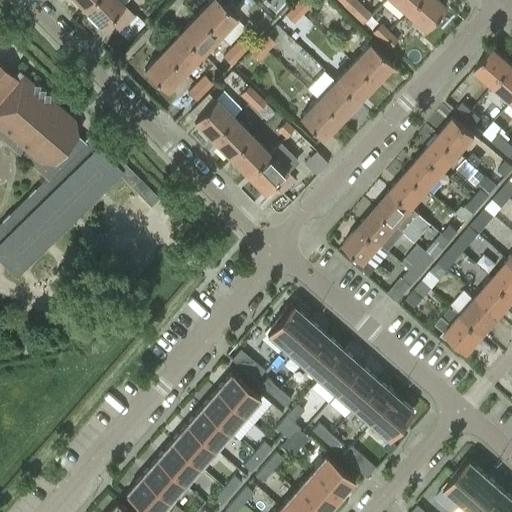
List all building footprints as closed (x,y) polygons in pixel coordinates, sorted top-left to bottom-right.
[(89,0),(83,7),(101,26),(123,4),(123,3),(126,0),(89,0)] [(219,0),(207,0),(196,13),(218,34),(236,15),(219,0)] [(297,0),(293,5),(302,13),(310,4),(305,0),(297,0)] [(356,0),(346,0),(343,4),(352,13),(360,4),(356,0)] [(394,0),(405,9),(413,0),(394,0)] [(445,3),(440,0),(413,0),(405,9),(425,26),(445,3)] [(285,13),(285,14),(294,22),(302,13),(293,5),(285,13)] [(178,31),(201,52),(218,34),(196,13),(178,31)] [(380,22),(372,30),(371,31),(380,39),(389,30),(380,22)] [(389,30),(380,39),(388,47),(397,39),(405,46),(415,34),(402,23),(393,33),(389,30)] [(178,31),(161,49),(184,70),(201,52),(178,31)] [(266,32),(258,41),(266,50),(275,41),(266,33),(266,32)] [(248,46),(247,45),(239,37),(230,46),(240,55),(248,46)] [(258,41),(249,49),(250,50),(258,58),(266,50),(258,41)] [(367,41),(349,60),(372,81),(390,63),(367,41)] [(231,64),(240,55),(230,46),(222,55),(231,64)] [(493,83),(511,62),(492,46),(467,76),(485,92),(493,83)] [(184,70),(161,49),(143,68),(166,89),(184,70)] [(355,99),(372,81),(349,60),(332,78),(355,99)] [(511,97),(511,63),(511,62),(493,83),(511,99),(511,97)] [(0,136),(45,175),(0,219),(0,258),(15,274),(118,172),(149,203),(156,196),(118,157),(113,162),(86,135),(83,138),(77,134),(75,118),(49,96),(49,92),(45,92),(45,88),(39,87),(39,84),(34,83),(18,69),(13,75),(0,64),(0,136)] [(203,74),(195,82),(204,91),(213,82),(203,74)] [(337,118),(355,99),(332,78),(315,96),(337,118)] [(196,99),(204,91),(195,82),(187,90),(196,99)] [(248,102),(257,92),(248,84),(240,93),(248,102)] [(257,110),(266,101),(257,92),(248,102),(257,110)] [(453,92),(446,100),(456,109),(464,117),(471,108),(463,101),(453,92)] [(214,98),(209,93),(187,113),(193,119),(214,98)] [(319,136),(337,118),(315,96),(297,115),(319,136)] [(211,137),(233,115),(215,97),(214,98),(193,119),(211,137)] [(471,108),(464,117),(473,124),(480,115),(471,108)] [(228,155),(250,133),(233,115),(211,137),(228,155)] [(453,115),(437,134),(458,152),(474,134),(453,115)] [(291,125),(284,119),(276,128),(283,134),(291,125)] [(500,148),(508,140),(499,132),(491,141),(500,148)] [(245,173),(268,151),(250,133),(228,155),(245,173)] [(437,134),(421,152),(450,178),(451,179),(452,178),(459,171),(449,162),(458,152),(437,134)] [(511,152),(511,143),(508,140),(500,148),(509,156),(511,152)] [(303,161),(316,174),(328,162),(315,149),(303,161)] [(268,151),(245,173),(263,191),(286,169),(268,151)] [(421,152),(405,170),(426,189),(436,177),(444,184),(450,178),(421,152)] [(496,168),(504,175),(505,175),(511,166),(511,165),(504,159),(496,168)] [(405,170),(389,188),(410,207),(426,189),(405,170)] [(476,186),(477,185),(484,177),(478,171),(470,181),(476,186)] [(511,193),(511,182),(508,179),(500,188),(510,196),(511,193)] [(472,196),(480,204),(488,194),(480,187),(472,196)] [(389,188),(373,206),(394,225),(402,231),(418,213),(410,207),(389,188)] [(500,188),(493,197),(502,206),(510,196),(500,188)] [(465,220),(480,204),(472,196),(465,204),(464,202),(455,212),(465,220)] [(373,206),(357,224),(378,243),(387,250),(403,232),(402,231),(394,225),(373,206)] [(477,215),(468,226),(477,234),(486,223),(493,215),(484,207),(477,215)] [(406,230),(418,240),(434,221),(422,211),(406,230)] [(441,232),(449,239),(457,231),(448,223),(441,232)] [(342,242),(341,243),(353,254),(348,259),(367,276),(388,251),(387,250),(378,243),(357,224),(342,242)] [(468,226),(461,233),(470,242),(477,234),(468,226)] [(442,248),(449,239),(441,232),(433,240),(442,248)] [(501,240),(495,248),(507,259),(511,263),(511,238),(507,244),(501,240)] [(425,249),(408,269),(417,276),(434,257),(425,249)] [(455,259),(445,251),(436,262),(446,270),(455,259)] [(511,263),(507,259),(491,277),(511,295),(511,263)] [(439,278),(446,270),(436,262),(429,270),(439,278)] [(400,275),(386,292),(396,300),(402,294),(417,276),(408,269),(402,276),(400,275)] [(511,295),(491,277),(475,295),(498,315),(511,299),(511,295)] [(422,279),(414,288),(423,296),(431,287),(422,279)] [(466,287),(450,305),(459,313),(482,333),(498,315),(475,295),(466,287)] [(414,288),(405,298),(414,306),(423,296),(414,288)] [(276,320),(266,331),(283,346),(308,318),(289,301),(274,318),(276,320)] [(441,315),(433,323),(442,331),(442,332),(466,352),(482,333),(459,313),(450,323),(441,315)] [(308,318),(283,346),(301,362),(326,333),(308,318)] [(326,333),(301,362),(318,377),(343,348),(326,333)] [(343,348),(318,377),(335,392),(360,363),(343,348)] [(257,362),(247,373),(255,379),(264,369),(257,362)] [(360,363),(335,392),(353,407),(378,379),(360,363)] [(216,388),(244,413),(260,396),(231,371),(216,388)] [(260,384),(272,394),(279,387),(267,377),(260,384)] [(378,379),(353,407),(370,422),(395,394),(378,379)] [(272,394),(284,405),(291,398),(279,387),(272,394)] [(216,388),(201,405),(229,430),(244,413),(216,388)] [(370,422),(362,432),(380,448),(381,447),(388,438),(390,440),(404,423),(402,421),(412,409),(395,394),(370,422)] [(297,416),(303,408),(296,402),(290,410),(286,414),(293,420),(297,416)] [(229,430),(201,405),(185,423),(214,448),(229,430)] [(275,426),(282,433),(293,420),(286,414),(275,426)] [(293,420),(282,433),(290,439),(300,427),(293,420)] [(312,429),(324,440),(330,432),(318,422),(312,429)] [(214,448),(185,423),(170,440),(199,465),(214,448)] [(324,440),(336,450),(342,443),(330,432),(324,440)] [(170,440),(155,457),(184,483),(199,465),(170,440)] [(253,452),(260,458),(271,446),(263,440),(253,452)] [(350,444),(341,455),(365,476),(375,465),(350,444)] [(265,462),(272,469),(283,457),(276,450),(265,462)] [(242,464),(250,470),(260,458),(253,452),(242,464)] [(310,471),(339,496),(354,478),(325,453),(310,471)] [(454,475),(443,487),(461,502),(486,473),(466,456),(451,473),(454,475)] [(140,475),(169,500),(184,483),(155,457),(140,475)] [(272,469),(265,462),(255,474),(262,481),(272,469)] [(295,488),(322,511),(324,511),(339,496),(310,471),(295,488)] [(486,473),(461,502),(472,511),(482,511),(503,488),(486,473)] [(233,474),(223,486),(230,492),(241,480),(233,474)] [(158,511),(169,500),(140,475),(125,492),(147,511),(158,511)] [(235,497),(242,503),(253,491),(246,484),(235,497)] [(212,498),(220,504),(230,492),(223,486),(212,498)] [(322,511),(295,488),(280,505),(287,511),(322,511)] [(511,511),(511,496),(503,488),(482,511),(511,511)] [(234,511),(242,503),(235,497),(225,509),(228,511),(234,511)] [(128,511),(117,501),(107,511),(128,511)]
